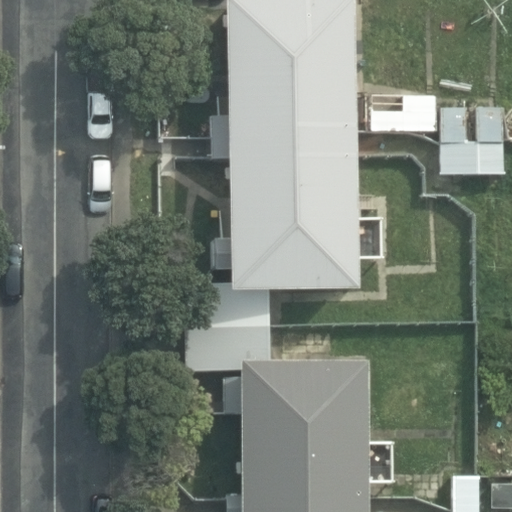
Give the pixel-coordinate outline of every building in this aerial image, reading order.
[(235,369),(235,511),(365,511),(366,481),(388,481),(387,441),(366,441),(365,360),(266,361),(266,324),(266,289),(353,288),(353,259),(376,259),(376,216),(354,216),(352,0),(224,0),(225,116),(207,116),(208,156),(225,156),(226,237),(213,237),(213,269),(226,269),(226,282),(184,283),(185,369),(235,369)] [(476,108),(477,173),(505,173),(504,107),(476,108)] [(440,152),(441,173),(469,173),(468,108),(439,109),(440,152)] [(511,474),(487,474),(487,506),(511,506),(511,474)] [(451,511),(479,511),(479,475),(452,475),(451,511)]
